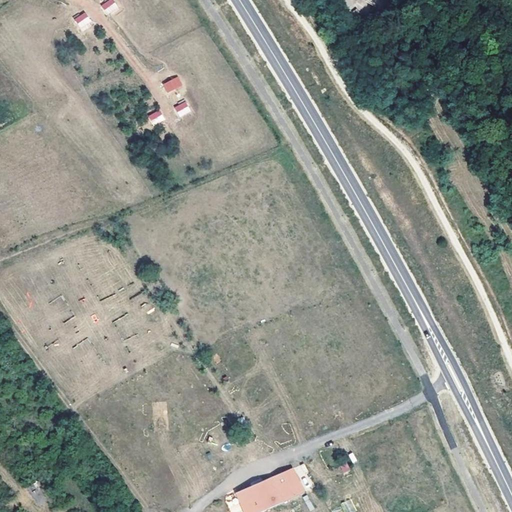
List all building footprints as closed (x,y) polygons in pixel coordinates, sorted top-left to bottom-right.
[(113,0),(107,0),(100,4),(107,15),(118,9),(113,0)] [(74,18),(81,29),(91,22),(84,11),(74,18)] [(167,93),(182,85),(177,76),(162,84),(167,93)] [(174,106),(179,117),(191,111),(186,100),(174,106)] [(160,109),(148,115),(153,125),(165,119),(160,109)] [(340,466),(343,473),(351,470),(347,463),(340,466)] [(288,471),(270,478),(281,505),(299,497),(288,471)] [(264,511),(281,505),(270,478),(236,493),(243,511),(264,511)] [(343,511),(353,511),(356,511),(351,499),(340,503),(343,511)]
